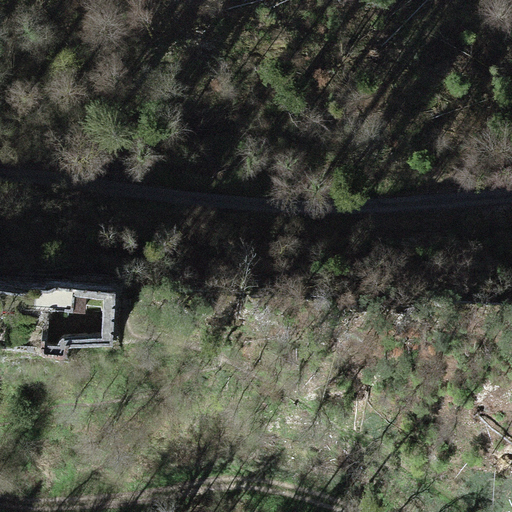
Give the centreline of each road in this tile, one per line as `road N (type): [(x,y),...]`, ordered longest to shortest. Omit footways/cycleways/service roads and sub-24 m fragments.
road 1 (track): [(0,175),(122,187),(511,195)]
road 2 (track): [(349,511),(247,481),(67,506),(0,499)]
